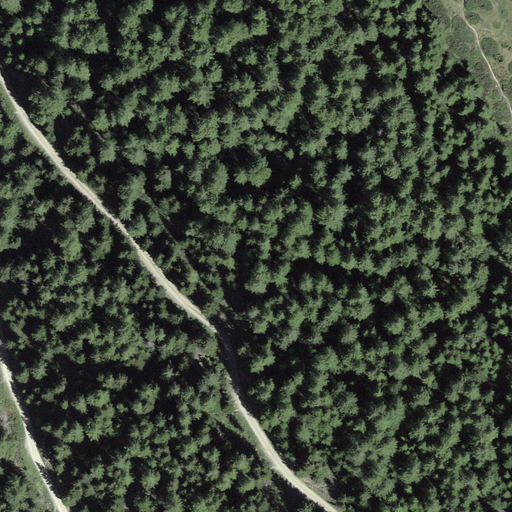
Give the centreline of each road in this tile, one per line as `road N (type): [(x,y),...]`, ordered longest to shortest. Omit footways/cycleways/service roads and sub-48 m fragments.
road 1 (unclassified): [(0,72),(70,176),(131,235),(179,299),(223,334),(232,388),(248,420),(285,474),(329,511)]
road 2 (unclassified): [(61,511),(37,464),(0,343)]
